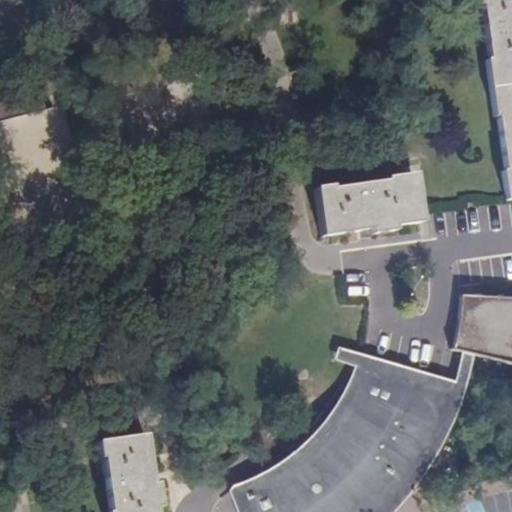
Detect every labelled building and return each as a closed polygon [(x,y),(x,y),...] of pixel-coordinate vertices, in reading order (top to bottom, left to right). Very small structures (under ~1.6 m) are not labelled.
[(511,0),(475,0),(477,11),(481,11),(489,65),(485,65),(493,122),(496,121),(504,175),(501,176),(505,205),(511,204),(511,0)] [(25,95),(0,97),(0,117),(27,115),(25,95)] [(392,232),(420,228),(414,181),(386,185),(386,188),(331,196),(330,192),(314,195),(321,242),(369,235),(369,239),(393,236),(392,232)] [(511,295),(457,291),(448,347),(511,364),(511,295)] [(429,429),(442,398),(358,365),(347,391),(325,425),(304,449),(275,475),(244,495),(250,511),(368,511),(392,486),(429,429)] [(157,511),(158,510),(163,509),(160,486),(154,487),(147,437),(100,444),(102,461),(106,460),(113,511),(157,511)]
